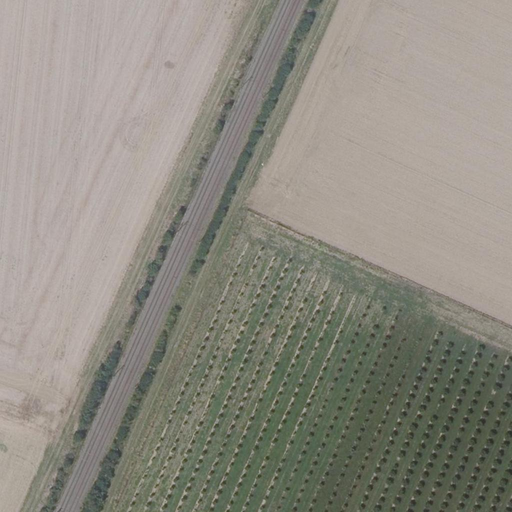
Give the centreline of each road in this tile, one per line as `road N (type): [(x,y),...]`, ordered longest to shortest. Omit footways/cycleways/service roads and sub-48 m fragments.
road 1 (track): [(29,511),(256,0)]
road 2 (track): [(102,511),(325,0)]
